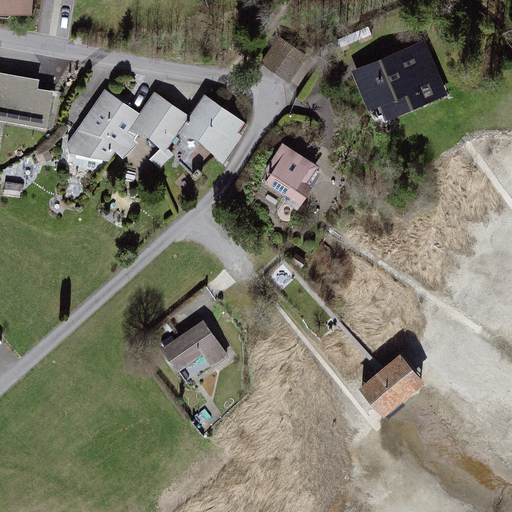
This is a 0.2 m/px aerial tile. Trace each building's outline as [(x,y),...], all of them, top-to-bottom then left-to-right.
[(0,0),(0,10),(37,16),(38,0),(0,0)] [(281,39),(261,67),(295,90),(314,63),(281,39)] [(429,45),(356,73),(378,129),(451,101),(429,45)] [(0,121),(54,130),(60,91),(45,89),(46,80),(0,73),(0,121)] [(109,92),(71,145),(71,155),(115,165),(121,158),(131,166),(147,142),(134,131),(146,114),(109,92)] [(146,114),(134,131),(147,142),(170,154),(184,136),(196,118),(164,93),(146,114)] [(211,96),(196,118),(184,136),(226,164),(253,123),(211,96)] [(332,170),(286,144),(253,200),(299,227),(332,170)] [(237,354),(209,319),(163,356),(192,391),(237,354)] [(409,353),(368,386),(392,417),(434,383),(409,353)]
